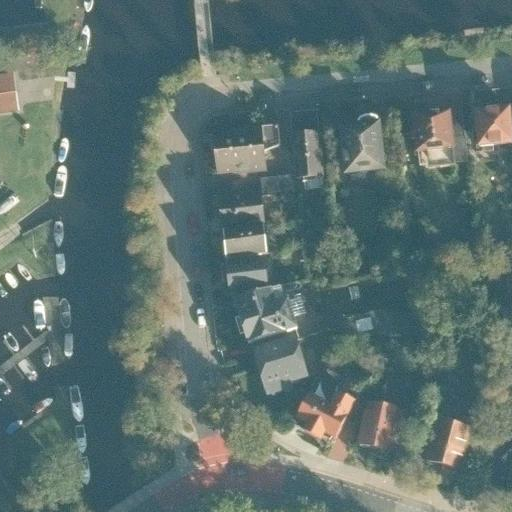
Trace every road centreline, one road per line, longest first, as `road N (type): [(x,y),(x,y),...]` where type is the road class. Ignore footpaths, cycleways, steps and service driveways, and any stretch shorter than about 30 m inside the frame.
road 1 (residential): [(214,480),(187,245),(183,121),(211,98),(511,69)]
road 2 (tertiary): [(417,511),(276,476),(214,480)]
